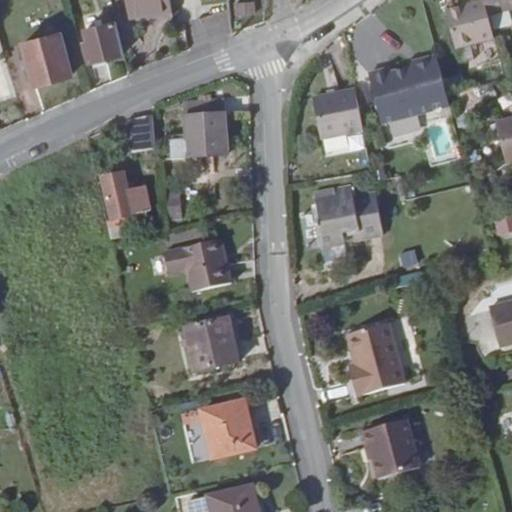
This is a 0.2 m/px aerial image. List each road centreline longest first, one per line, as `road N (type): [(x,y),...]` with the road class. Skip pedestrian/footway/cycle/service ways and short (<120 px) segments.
road 1 (residential): [(278,37),(268,118),(274,306),(325,511)]
road 2 (residential): [(0,156),(278,37)]
